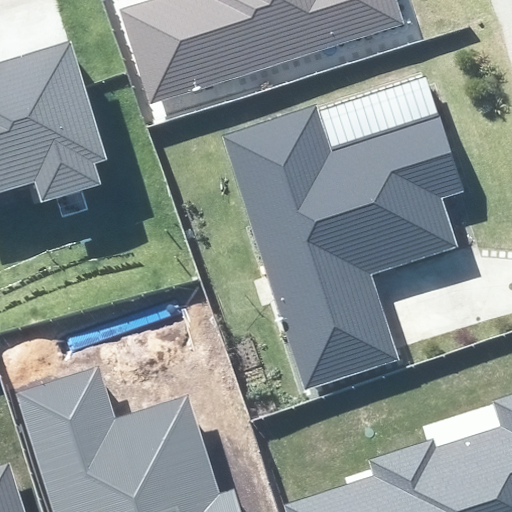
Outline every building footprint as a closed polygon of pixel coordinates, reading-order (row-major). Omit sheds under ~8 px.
[(152,100),(401,22),(394,0),(150,0),(123,9),(152,100)] [(0,189),(34,179),(42,203),(102,185),(96,165),(109,161),(71,39),(0,60),(0,189)] [(223,132),(294,381),(399,352),(377,273),(459,250),(445,201),(474,193),(450,109),(339,140),(328,102),(223,132)] [(49,511),(241,511),(234,489),(218,494),(186,394),(116,416),(100,363),(11,392),(49,511)] [(511,511),(511,395),(493,401),(501,426),(434,448),(431,440),(369,461),(374,476),(283,506),(285,511),(511,511)] [(0,511),(25,511),(10,462),(0,464),(0,511)]
